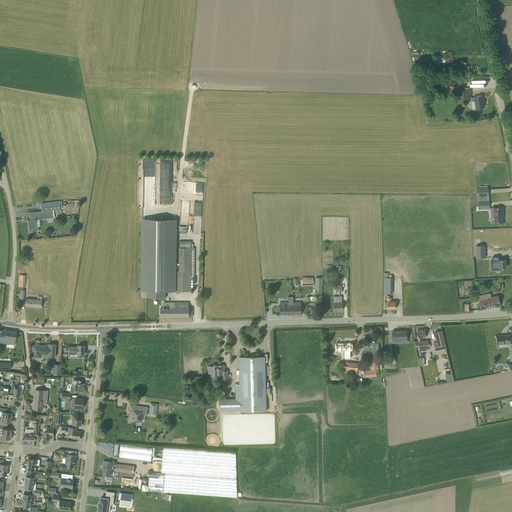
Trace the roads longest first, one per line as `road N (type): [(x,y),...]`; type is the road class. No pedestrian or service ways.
road 1 (tertiary): [(104,327),(511,313)]
road 2 (residential): [(10,325),(14,242),(0,156)]
road 3 (unclassified): [(511,149),(480,0)]
road 4 (tertiary): [(89,447),(104,327)]
